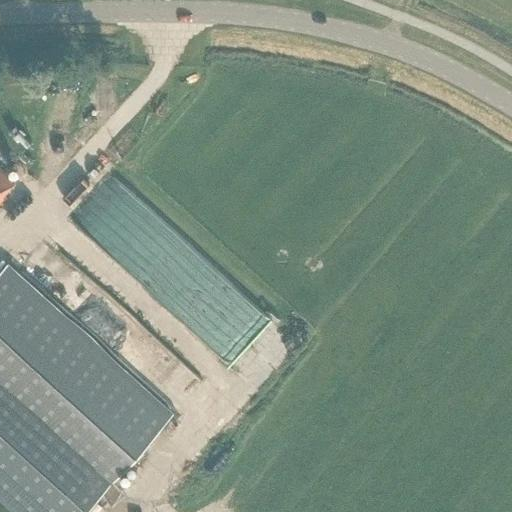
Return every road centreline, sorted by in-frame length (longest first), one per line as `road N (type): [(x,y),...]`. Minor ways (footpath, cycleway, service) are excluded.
road 1 (tertiary): [(511,108),(344,29),(242,16)]
road 2 (tertiary): [(0,15),(242,16)]
